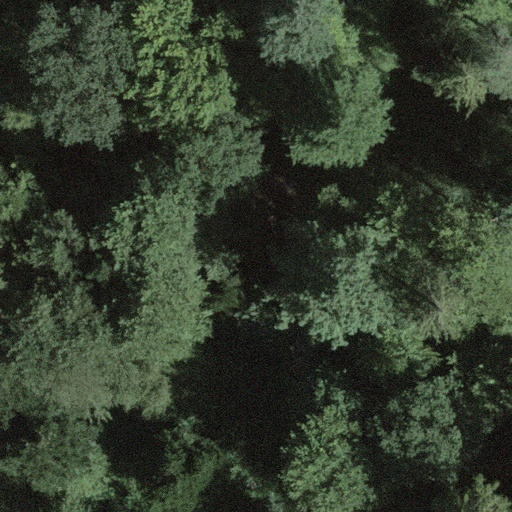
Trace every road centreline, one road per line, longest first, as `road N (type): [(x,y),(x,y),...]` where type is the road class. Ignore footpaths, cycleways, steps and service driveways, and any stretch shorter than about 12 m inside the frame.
road 1 (track): [(306,0),(279,198),(301,511)]
road 2 (track): [(279,198),(0,86)]
